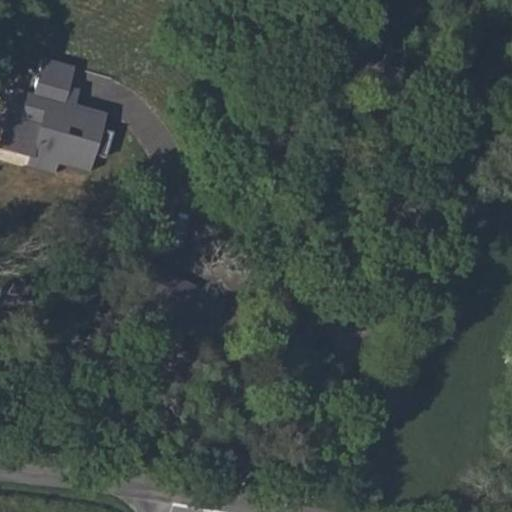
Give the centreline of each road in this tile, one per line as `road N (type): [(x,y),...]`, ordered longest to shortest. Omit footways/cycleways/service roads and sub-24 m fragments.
road 1 (track): [(343,381),(290,344),(116,139)]
road 2 (track): [(377,296),(292,511)]
road 3 (unclassified): [(0,476),(179,498)]
